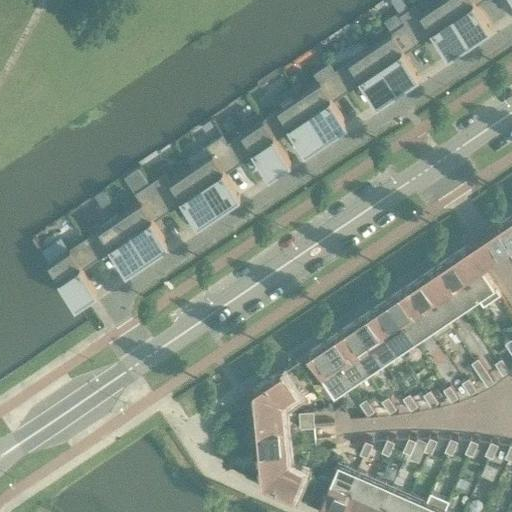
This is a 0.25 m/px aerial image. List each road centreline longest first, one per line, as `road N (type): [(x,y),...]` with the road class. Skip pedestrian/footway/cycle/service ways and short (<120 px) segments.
road 1 (residential): [(511,32),(126,291),(119,314),(144,359)]
road 2 (tertiary): [(144,359),(433,165)]
road 3 (tertiary): [(16,446),(144,359)]
road 4 (residential): [(433,165),(511,277)]
road 5 (residential): [(352,426),(478,423)]
